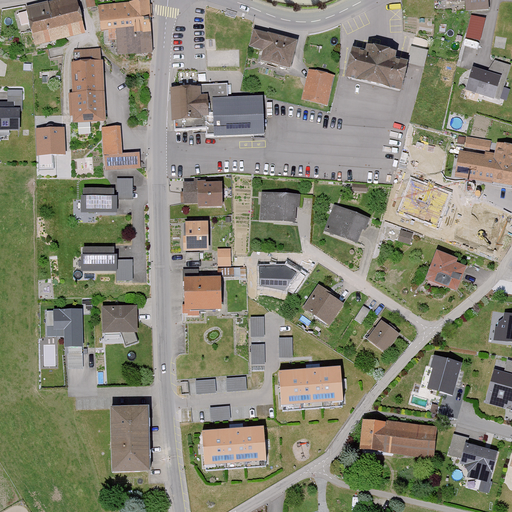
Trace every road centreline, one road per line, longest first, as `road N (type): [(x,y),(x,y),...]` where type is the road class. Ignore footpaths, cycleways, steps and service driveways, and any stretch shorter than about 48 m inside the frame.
road 1 (tertiary): [(180,511),(161,265),(168,0)]
road 2 (residential): [(428,329),(310,249),(301,208)]
road 3 (residential): [(428,329),(320,468)]
road 4 (residential): [(320,468),(343,485),(452,511)]
road 5 (tertiary): [(364,0),(309,21),(230,0)]
